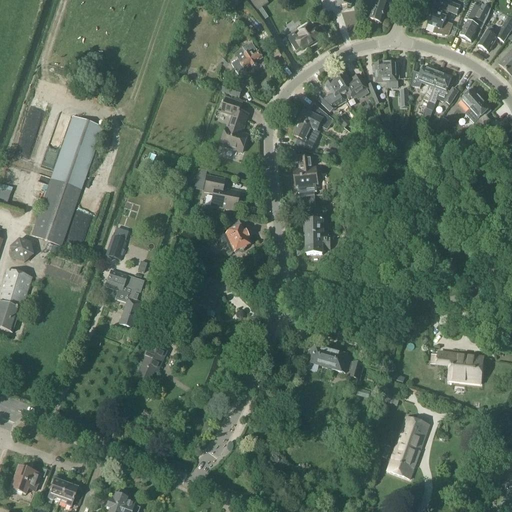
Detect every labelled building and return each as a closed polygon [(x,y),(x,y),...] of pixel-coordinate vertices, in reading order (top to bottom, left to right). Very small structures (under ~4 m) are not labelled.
[(265,0),(252,0),(249,2),(255,13),(269,4),(265,0)] [(335,0),(336,1),(338,0),(339,9),(350,8),(349,0),(335,0)] [(372,0),(373,3),(374,4),(369,21),(381,25),(387,8),(388,4),(388,3),(389,0),(372,0)] [(443,0),(441,0),(441,1),(439,0),(437,0),(428,26),(435,29),(433,35),(447,38),(448,38),(448,37),(449,37),(453,27),(445,24),(449,14),(457,17),(460,8),(449,4),(450,2),(443,0)] [(470,17),(468,23),(460,38),(471,44),(478,29),(482,31),(488,18),(492,10),(482,6),(475,20),(470,17)] [(490,28),(478,47),(488,54),(497,40),(504,44),(511,30),(511,21),(508,19),(498,34),(490,28)] [(321,28),(315,31),(313,26),(296,37),(294,34),(287,38),(296,53),(301,50),(302,51),(320,39),(320,38),(325,35),(321,28)] [(238,75),(239,77),(247,73),(245,71),(252,67),(253,68),(257,66),(256,64),(263,59),(259,53),(258,53),(258,52),(257,53),(252,45),(235,55),(239,60),(231,65),(232,67),(233,69),(235,72),(238,75)] [(511,77),(511,51),(498,66),(511,78),(511,77)] [(375,73),(376,85),(381,84),(381,89),(387,89),(386,65),(375,66),(375,68),(373,68),(373,74),(375,73)] [(396,65),(386,65),(387,89),(387,90),(398,89),(397,81),(399,81),(398,66),(396,67),(396,65)] [(424,102),(423,106),(427,108),(429,103),(434,90),(440,74),(423,68),(420,76),(413,73),(411,89),(420,90),(419,91),(427,94),(424,102)] [(427,108),(427,110),(432,112),(436,101),(444,104),(444,102),(450,94),(447,92),(449,86),(451,87),(453,81),(451,81),(452,79),(440,74),(434,90),(429,103),(427,108)] [(84,87),(87,79),(75,75),(73,83),(84,87)] [(334,82),(344,98),(346,102),(351,99),(352,99),(356,97),(358,101),(369,95),(364,87),(366,87),(359,76),(353,80),(354,82),(349,85),(347,83),(349,82),(346,77),(344,78),(344,77),(334,82)] [(101,99),(107,84),(93,78),(87,93),(101,99)] [(225,86),(222,93),(239,99),(242,91),(233,88),(235,83),(226,80),(224,85),(225,86)] [(324,90),(327,95),(329,94),(335,103),(344,98),(334,82),(325,87),(326,89),(324,90)] [(367,86),(376,107),(382,104),(374,84),(367,86)] [(450,94),(444,102),(450,106),(458,94),(452,90),(450,94)] [(461,102),(469,111),(470,112),(482,100),(473,91),(471,92),(470,91),(465,94),(467,96),(463,99),(463,100),(461,102)] [(400,92),(401,109),(409,109),(408,92),(400,92)] [(222,146),(229,149),(229,150),(242,154),(248,137),(241,134),(242,130),(243,131),(248,116),(240,113),(242,104),(226,99),(221,114),(232,118),(228,130),(227,129),(221,147),(222,147),(222,146)] [(491,110),(482,100),(470,112),(469,111),(465,115),(466,116),(466,115),(474,124),(474,125),(481,132),(491,123),(486,117),(490,113),(489,111),(491,110)] [(324,121),(304,111),(298,123),(318,133),(324,121)] [(337,122),(340,125),(345,129),(346,129),(350,125),(343,117),(337,122)] [(72,118),(41,206),(31,237),(61,248),(82,190),(81,190),(102,129),(72,118)] [(433,147),(449,123),(443,119),(428,143),(433,147)] [(293,137),(306,144),(313,147),(320,134),(318,133),(298,123),(298,124),(300,124),(293,137)] [(391,146),(383,137),(378,140),(385,150),(391,146)] [(327,150),(326,154),(325,159),(341,162),(343,158),(343,154),(327,150)] [(293,171),(295,188),(317,185),(315,169),(312,169),(311,157),(298,159),(299,170),(293,171)] [(211,208),(221,210),(222,208),(235,211),(239,195),(222,192),(224,182),(207,178),(204,193),(213,195),(211,208)] [(315,197),(299,199),(300,210),(316,209),(315,197)] [(315,237),(315,236),(323,235),(323,233),(323,217),(311,217),(311,222),(306,222),(306,228),(304,228),(304,237),(315,237)] [(223,253),(223,255),(225,256),(227,257),(229,257),(230,256),(231,254),(235,252),(235,253),(250,246),(247,240),(248,239),(245,232),(243,232),(241,227),(226,234),(227,235),(223,236),(222,234),(217,237),(223,251),(223,253)] [(323,235),(315,236),(315,237),(304,237),(304,238),(305,238),(305,256),(323,256),(323,253),(326,253),(326,252),(331,252),(330,244),(329,244),(329,240),(329,235),(326,235),(326,233),(323,233),(323,235)] [(105,257),(106,257),(105,260),(113,262),(114,260),(119,261),(122,251),(124,252),(127,242),(112,237),(105,257)] [(18,240),(9,249),(12,262),(24,265),(34,257),(31,244),(18,240)] [(340,242),(338,245),(334,252),(344,258),(346,258),(344,246),(344,241),(340,242)] [(0,296),(0,330),(12,335),(19,313),(22,314),(23,311),(23,309),(32,279),(7,271),(0,296)] [(118,302),(126,304),(119,325),(132,330),(141,303),(137,302),(144,282),(111,272),(105,288),(121,293),(118,302)] [(179,279),(193,285),(195,279),(182,273),(179,279)] [(211,277),(201,273),(199,279),(186,309),(196,313),(198,307),(207,311),(206,315),(207,317),(211,318),(213,318),(215,314),(216,314),(222,299),(205,292),(208,283),(211,277)] [(156,343),(166,348),(170,339),(160,334),(156,343)] [(167,353),(149,344),(139,365),(135,363),(131,371),(138,375),(137,377),(150,383),(154,373),(157,374),(167,353)] [(347,371),(350,372),(349,379),(359,382),(364,367),(348,363),(349,358),(313,348),(307,371),(317,373),(319,369),(346,376),(347,371)] [(438,367),(450,368),(449,382),(480,386),(483,358),(467,357),(467,360),(451,358),(452,355),(439,354),(439,356),(431,356),(430,366),(438,367)] [(403,401),(408,388),(388,381),(383,394),(403,401)] [(370,393),(358,390),(356,397),(368,400),(370,393)] [(386,473),(410,481),(430,427),(406,418),(386,473)] [(387,460),(390,448),(384,446),(380,458),(387,460)] [(18,468),(10,488),(9,491),(26,497),(28,491),(34,494),(41,476),(18,468)] [(49,495),(43,493),(38,504),(45,507),(46,503),(51,505),(52,503),(53,503),(53,501),(59,504),(66,485),(54,481),(49,495)] [(59,504),(65,506),(64,507),(70,509),(77,490),(66,485),(59,504)] [(138,511),(140,509),(133,507),(134,505),(125,502),(126,500),(125,500),(126,497),(124,493),(121,492),(117,494),(116,497),(115,496),(113,503),(109,502),(106,510),(110,511),(109,511),(138,511)]
